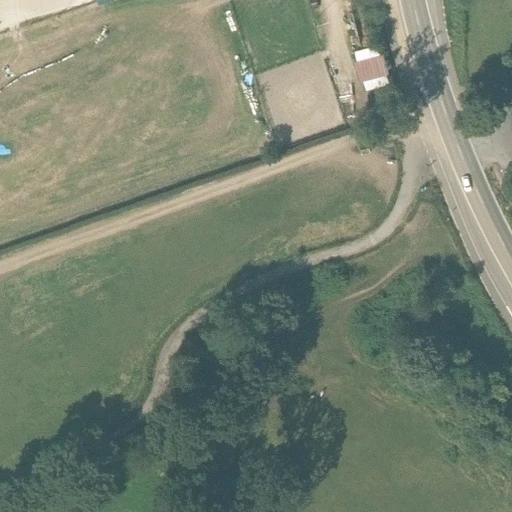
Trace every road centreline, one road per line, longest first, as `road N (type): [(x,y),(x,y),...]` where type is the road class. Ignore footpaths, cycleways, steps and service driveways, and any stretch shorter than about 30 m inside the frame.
road 1 (track): [(171,378),(199,329),(235,292),(373,247),(430,159)]
road 2 (secondary): [(511,271),(456,147),(411,0)]
road 3 (track): [(0,485),(99,439),(147,407),(171,378)]
road 4 (track): [(171,378),(193,471),(223,511)]
